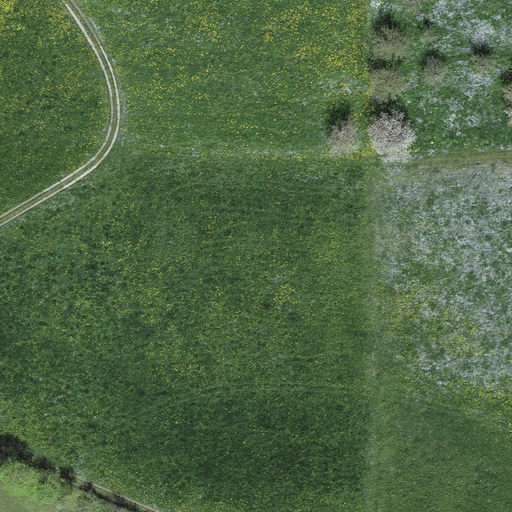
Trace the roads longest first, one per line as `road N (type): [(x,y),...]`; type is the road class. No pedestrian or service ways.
road 1 (track): [(0,216),(90,166),(113,133),(102,56),(63,0)]
road 2 (track): [(148,511),(0,443)]
